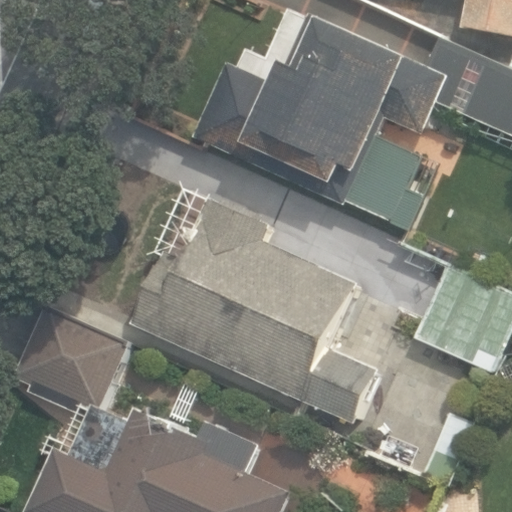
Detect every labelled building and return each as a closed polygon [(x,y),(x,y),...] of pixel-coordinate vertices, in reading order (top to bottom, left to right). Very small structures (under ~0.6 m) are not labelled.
[(511,0),(478,0),(473,30),(511,37),(511,0)] [(205,140),(418,233),(433,198),(416,190),(430,158),(387,139),(396,119),(433,135),(446,104),(511,133),(511,68),(450,42),(439,67),(321,15),(319,20),(299,11),(278,59),(258,50),(250,68),(239,63),(205,140)] [(143,325),(366,423),(389,372),(385,370),(410,313),(429,322),(421,339),(503,375),(511,355),(511,292),(396,240),(372,293),(365,290),(367,284),(275,243),(282,227),(269,222),(271,217),(231,200),(230,204),(221,200),(194,261),(174,253),(168,267),(164,265),(146,305),(151,307),(143,325)] [(292,511),(301,495),(256,475),(269,447),(215,423),(208,438),(144,409),(138,421),(110,408),(138,345),(54,307),(22,379),(40,387),(38,393),(86,414),(91,403),(102,408),(81,455),(66,448),(37,511),(292,511)] [(433,474),(457,484),(481,425),(458,415),(433,474)]
